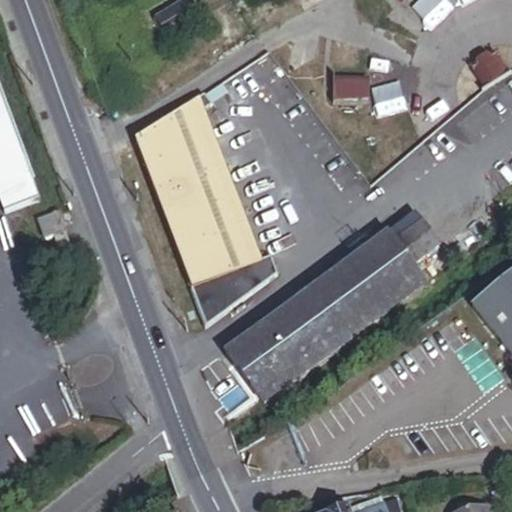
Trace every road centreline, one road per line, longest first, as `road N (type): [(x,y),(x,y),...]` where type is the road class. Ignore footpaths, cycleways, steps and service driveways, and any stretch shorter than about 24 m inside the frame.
road 1 (secondary): [(27,0),(179,414)]
road 2 (residential): [(62,511),(179,414)]
